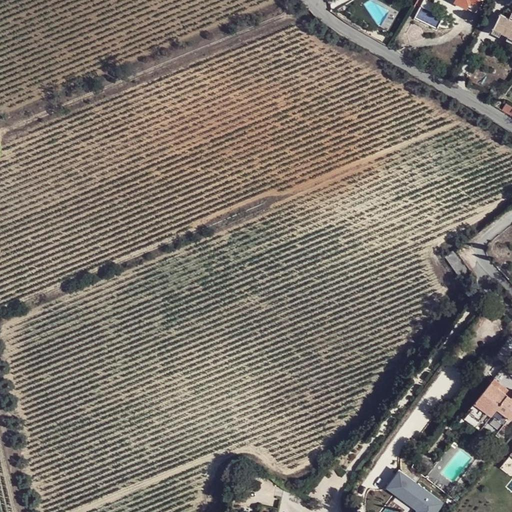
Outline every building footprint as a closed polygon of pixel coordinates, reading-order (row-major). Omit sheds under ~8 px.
[(481,0),(456,0),(455,2),(466,8),(468,6),(473,10),(477,3),(479,4),(481,0)] [(507,39),(511,42),(511,12),(511,13),(509,18),(500,14),(491,32),(499,36),(502,31),(509,35),(507,39)] [(478,403),(470,412),(480,420),(488,411),(505,424),(510,416),(511,417),(511,377),(502,369),(495,378),(476,402),(478,403)] [(476,402),(468,411),(470,412),(478,403),(476,402)] [(511,453),(501,467),(511,475),(511,453)]
